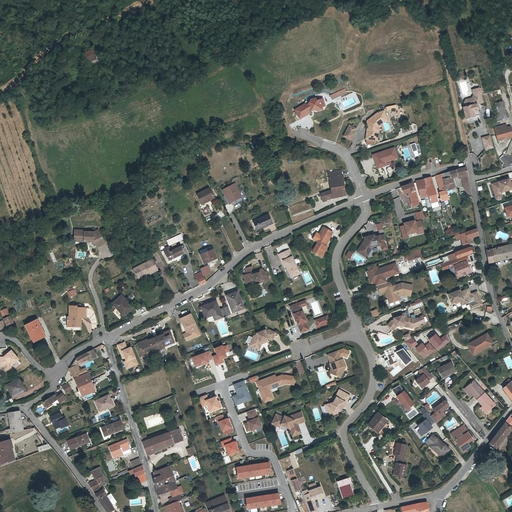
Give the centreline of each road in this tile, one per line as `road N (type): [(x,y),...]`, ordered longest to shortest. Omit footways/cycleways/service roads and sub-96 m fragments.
road 1 (residential): [(105,334),(206,286),(271,237),(363,198)]
road 2 (residential): [(359,333),(372,387),(343,435),(380,505)]
road 3 (residential): [(105,334),(158,511)]
road 4 (track): [(0,91),(46,48),(148,0)]
road 5 (residential): [(473,176),(489,285),(511,341)]
road 6 (residential): [(363,198),(365,216),(335,262),(359,333)]
road 7 (track): [(438,33),(469,161)]
road 8 (residential): [(23,405),(101,511)]
road 9 (residential): [(363,198),(469,161),(473,176)]
